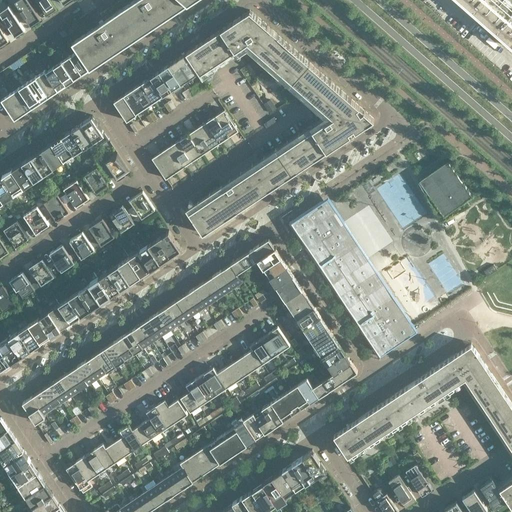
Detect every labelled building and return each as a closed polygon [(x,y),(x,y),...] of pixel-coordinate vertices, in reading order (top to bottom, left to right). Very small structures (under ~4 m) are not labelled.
[(41,19),(28,0),(16,0),(15,1),(31,25),(41,19)] [(57,8),(51,0),(36,0),(47,15),(57,8)] [(90,68),(192,0),(134,0),(103,21),(102,19),(99,21),(100,23),(72,42),(77,50),(90,68)] [(458,0),(459,0),(459,1),(460,1),(464,4),(463,4),(464,4),(463,5),(464,6),(464,5),(465,5),(468,8),(468,9),(469,10),(469,9),(469,10),(470,9),(473,12),(473,13),(473,14),(474,13),(474,14),(475,13),(478,16),(477,17),(478,17),(477,17),(478,18),(479,18),(479,17),(482,20),(482,21),(483,22),(484,22),(487,24),(487,25),(488,26),(489,26),(492,28),(491,29),(492,29),(491,30),(492,30),(493,30),(497,33),(496,33),(496,34),(497,34),(498,34),(501,37),(501,38),(502,39),(502,38),(503,38),(506,41),(506,42),(505,42),(506,43),(507,42),(511,46),(511,47),(511,48),(511,47),(511,0),(458,0)] [(25,30),(9,5),(0,10),(0,13),(15,36),(25,30)] [(203,77),(247,47),(267,25),(250,10),(186,52),(199,71),(203,77)] [(267,65),(287,42),(267,25),(247,47),(267,65)] [(0,45),(9,40),(0,27),(0,45)] [(288,84),(308,61),(287,42),(267,65),(288,84)] [(90,68),(77,50),(70,55),(82,74),(90,68)] [(199,71),(186,52),(177,58),(190,77),(199,71)] [(82,74),(70,55),(62,60),(74,79),(82,74)] [(246,62),(242,55),(237,57),(242,64),(246,62)] [(190,77),(177,58),(168,64),(181,83),(190,77)] [(74,79),(62,60),(54,65),(66,84),(74,79)] [(309,102),(329,79),(308,61),(288,84),(309,102)] [(181,83),(168,64),(159,70),(172,89),(181,83)] [(66,84),(54,65),(46,71),(59,89),(66,84)] [(59,89),(46,71),(45,69),(37,75),(50,95),(59,89)] [(172,89),(159,70),(151,76),(163,95),(172,89)] [(50,95),(37,75),(28,81),(41,101),(50,95)] [(163,95),(151,76),(142,82),(154,101),(163,95)] [(209,85),(204,78),(200,80),(205,87),(209,85)] [(203,233),(347,137),(333,117),(350,98),(329,79),(309,102),(325,116),(186,208),(203,233)] [(41,101),(28,81),(19,87),(32,107),(41,101)] [(154,101),(142,82),(133,88),(145,107),(154,101)] [(32,107),(19,87),(10,93),(24,113),(32,107)] [(145,107),(133,88),(124,94),(130,104),(136,112),(145,107)] [(24,113),(10,93),(1,98),(15,118),(24,113)] [(130,104),(124,94),(114,100),(121,110),(130,104)] [(270,110),(277,107),(272,98),(265,102),(270,110)] [(374,119),(350,98),(333,117),(347,137),(374,119)] [(137,113),(136,112),(130,104),(121,110),(127,120),(137,113)] [(232,119),(225,109),(215,115),(222,125),(232,119)] [(105,133),(92,115),(82,122),(94,140),(105,133)] [(222,125),(215,115),(206,121),(213,131),(222,125)] [(267,127),(277,120),(274,116),(264,123),(267,127)] [(239,130),(232,119),(222,125),(230,136),(239,130)] [(213,131),(206,121),(197,127),(204,137),(213,131)] [(94,140),(82,122),(72,128),(84,147),(94,140)] [(138,132),(132,123),(130,124),(136,133),(138,132)] [(230,136),(222,125),(213,131),(221,142),(230,136)] [(204,137),(197,127),(188,133),(195,143),(204,137)] [(84,147),(72,128),(62,135),(74,153),(84,147)] [(221,142),(213,131),(204,137),(212,148),(221,142)] [(195,143),(188,133),(179,139),(186,149),(195,143)] [(74,153),(62,135),(52,142),(64,160),(74,153)] [(212,148),(204,137),(195,143),(203,154),(212,148)] [(186,149),(179,139),(170,145),(177,155),(186,149)] [(64,160),(52,142),(42,148),(54,167),(64,160)] [(203,154),(195,143),(186,149),(194,160),(203,154)] [(177,155),(170,145),(161,151),(168,161),(177,155)] [(54,167),(42,148),(32,155),(44,173),(54,167)] [(194,160),(186,149),(177,155),(185,166),(194,160)] [(168,161),(161,151),(152,157),(159,168),(168,161)] [(130,170),(117,152),(104,161),(116,179),(130,170)] [(44,173),(32,155),(22,162),(34,180),(44,173)] [(185,166),(177,155),(168,161),(176,172),(185,166)] [(472,195),(447,160),(419,180),(444,215),(472,195)] [(176,172),(168,161),(159,168),(166,178),(176,172)] [(34,180),(22,162),(12,168),(24,187),(34,180)] [(109,184),(97,166),(84,175),(96,193),(109,184)] [(24,187),(12,168),(2,175),(14,193),(24,187)] [(14,193),(2,175),(0,176),(0,193),(4,200),(14,193)] [(89,197),(77,179),(64,188),(76,206),(89,197)] [(155,209),(143,190),(130,199),(142,218),(155,209)] [(69,211),(57,192),(44,201),(56,220),(69,211)] [(417,330),(328,196),(321,201),(289,222),(378,356),(410,335),(417,330)] [(135,222),(123,204),(119,206),(120,207),(121,208),(117,210),(117,209),(117,208),(109,213),(121,231),(135,222)] [(49,224),(37,206),(24,215),(36,233),(49,224)] [(115,236),(103,217),(102,217),(102,218),(97,221),(94,223),(89,226),(92,231),(93,232),(101,245),(115,236)] [(29,237),(17,219),(4,228),(16,246),(29,237)] [(181,248),(169,230),(149,243),(161,261),(181,248)] [(95,249),(83,231),(70,239),(70,240),(70,241),(81,258),(95,249)] [(0,256),(9,251),(0,236),(0,256)] [(275,247),(269,237),(260,244),(266,253),(275,247)] [(161,261),(149,243),(139,250),(151,268),(161,261)] [(62,271),(75,262),(63,244),(49,253),(62,271)] [(266,253),(260,244),(250,250),(256,260),(258,259),(266,253)] [(264,268),(282,257),(275,247),(266,253),(258,259),(264,268)] [(151,268),(139,250),(129,256),(141,275),(151,268)] [(256,260),(250,250),(240,256),(247,266),(256,260)] [(141,275),(129,256),(119,263),(131,281),(141,275)] [(247,266),(240,256),(231,263),(237,273),(247,266)] [(55,275),(43,257),(29,266),(41,284),(55,275)] [(270,278),(288,266),(282,257),(264,268),(270,278)] [(131,281),(119,263),(109,270),(121,288),(131,281)] [(243,280),(237,273),(231,263),(222,269),(234,286),(243,280)] [(276,287),(294,275),(288,266),(270,278),(276,287)] [(234,286),(222,269),(213,275),(225,292),(234,286)] [(121,288),(109,270),(99,276),(111,295),(121,288)] [(35,289),(23,271),(10,279),(17,290),(18,289),(23,297),(35,289)] [(225,292),(213,275),(204,281),(216,298),(225,292)] [(308,297),(294,275),(276,287),(281,294),(291,308),(308,297)] [(111,295),(99,276),(89,283),(101,301),(111,295)] [(216,298),(204,281),(195,287),(207,304),(216,298)] [(101,301),(89,283),(79,290),(91,308),(101,301)] [(15,302),(3,284),(0,285),(0,306),(3,310),(15,302)] [(207,304),(195,287),(186,293),(198,310),(207,304)] [(91,308),(79,290),(69,296),(81,315),(91,308)] [(271,302),(279,297),(275,292),(268,297),(271,302)] [(198,310),(186,293),(177,299),(189,316),(198,310)] [(81,315),(69,296),(59,303),(71,321),(81,315)] [(258,304),(253,297),(250,300),(255,306),(258,304)] [(297,318),(314,306),(308,297),(291,308),(297,318)] [(189,316),(177,299),(168,305),(180,322),(189,316)] [(71,321),(59,303),(49,310),(61,328),(71,321)] [(180,322),(168,305),(159,311),(171,328),(180,322)] [(303,327),(320,315),(314,306),(297,318),(303,327)] [(243,314),(239,307),(232,312),(236,318),(243,314)] [(61,328),(49,310),(39,316),(51,335),(61,328)] [(171,328),(159,311),(150,317),(162,334),(171,328)] [(309,336),(327,324),(320,315),(303,327),(309,336)] [(51,335),(39,316),(29,323),(41,341),(51,335)] [(162,334),(150,317),(141,323),(153,341),(162,334)] [(225,326),(221,319),(214,324),(218,330),(225,326)] [(41,341),(29,323),(19,330),(31,348),(41,341)] [(153,341),(141,323),(132,329),(144,347),(153,341)] [(315,345),(333,333),(327,324),(309,336),(315,345)] [(290,345),(278,326),(268,332),(281,351),(290,345)] [(144,347),(132,329),(123,335),(135,353),(144,347)] [(31,348),(19,330),(9,336),(21,355),(31,348)] [(207,338),(203,331),(196,335),(200,342),(207,338)] [(281,351),(268,332),(259,338),(272,357),(281,351)] [(321,354),(339,342),(333,333),(315,345),(321,354)] [(135,353),(123,335),(114,341),(126,359),(135,353)] [(21,355),(9,336),(0,342),(0,344),(11,361),(21,355)] [(272,357),(259,338),(250,344),(252,348),(253,348),(263,363),(272,357)] [(126,359),(114,341),(105,347),(116,365),(126,359)] [(327,363),(345,352),(339,342),(321,354),(327,363)] [(189,350),(185,343),(178,347),(182,354),(189,350)] [(511,403),(504,392),(471,343),(440,364),(453,385),(465,377),(511,447),(511,479),(499,488),(511,506),(511,403)] [(11,361),(0,344),(0,367),(1,368),(11,361)] [(116,365),(105,347),(96,353),(107,371),(116,365)] [(253,348),(252,348),(244,354),(254,369),(263,363),(253,348)] [(333,372),(342,367),(351,361),(345,352),(327,363),(333,372)] [(107,371),(96,353),(87,359),(98,377),(107,371)] [(254,369),(244,354),(235,360),(245,375),(254,369)] [(171,362),(167,355),(160,359),(164,366),(171,362)] [(98,377),(87,359),(78,365),(89,383),(98,377)] [(245,375),(235,360),(226,366),(236,381),(245,375)] [(358,371),(351,361),(342,367),(348,377),(358,371)] [(431,402),(436,399),(435,398),(448,389),(449,390),(454,387),(453,385),(440,364),(387,399),(401,420),(405,418),(406,419),(411,416),(410,414),(422,406),(423,408),(428,405),(427,403),(430,401),(431,402)] [(89,383),(78,365),(68,371),(80,389),(89,383)] [(218,393),(227,387),(217,372),(213,366),(204,373),(208,378),(218,393)] [(226,366),(217,372),(227,387),(236,381),(226,366)] [(153,374),(149,367),(142,371),(147,378),(153,374)] [(342,367),(333,372),(332,373),(339,383),(348,377),(342,367)] [(80,389),(68,371),(59,377),(71,395),(80,389)] [(218,393),(208,378),(204,373),(195,378),(199,384),(209,399),(218,393)] [(339,383),(332,373),(323,380),(329,390),(339,383)] [(71,395),(59,377),(50,383),(62,401),(71,395)] [(320,396),(313,386),(307,377),(298,383),(311,402),(320,396)] [(209,399),(199,384),(195,378),(186,384),(190,390),(200,405),(209,399)] [(135,386),(131,379),(124,383),(128,390),(135,386)] [(329,390),(323,380),(313,386),(320,396),(329,390)] [(62,401),(50,383),(41,389),(53,407),(62,401)] [(311,402),(298,383),(289,389),(301,408),(311,402)] [(53,407),(41,389),(32,395),(39,405),(44,413),(53,407)] [(301,408),(289,389),(280,396),(292,414),(301,408)] [(200,405),(190,390),(180,397),(190,411),(200,405)] [(117,398),(113,391),(106,396),(110,402),(117,398)] [(39,405),(32,395),(23,402),(29,411),(39,405)] [(292,414),(280,396),(270,402),(273,406),(283,420),(292,414)] [(179,419),(169,404),(165,398),(165,399),(156,405),(160,410),(170,425),(179,419)] [(188,413),(178,398),(169,404),(179,419),(188,413)] [(379,435),(392,426),(393,428),(401,422),(400,421),(401,420),(387,399),(334,435),(348,456),(352,453),(353,455),(358,451),(357,450),(367,443),(368,445),(373,442),(371,440),(375,437),(376,439),(381,436),(379,435)] [(99,410),(95,403),(88,407),(92,414),(99,410)] [(46,415),(44,413),(39,405),(29,411),(36,421),(46,415)] [(170,425),(160,410),(156,405),(146,411),(150,417),(151,416),(161,431),(170,425)] [(283,420),(273,406),(264,411),(274,426),(283,420)] [(274,426),(264,411),(256,417),(266,432),(274,426)] [(266,432),(256,417),(253,413),(244,419),(257,438),(266,432)] [(81,422),(77,415),(70,419),(74,426),(81,422)] [(0,433),(9,428),(1,417),(1,416),(0,416),(0,433)] [(161,431),(151,416),(150,417),(142,422),(152,437),(161,431)] [(257,438),(244,419),(235,425),(247,444),(257,438)] [(152,437),(142,422),(133,428),(143,443),(152,437)] [(145,447),(133,428),(129,423),(119,429),(123,435),(124,434),(134,449),(133,450),(136,453),(145,447)] [(247,444),(235,425),(226,431),(238,450),(247,444)] [(0,449),(16,439),(9,428),(0,433),(0,449)] [(238,450),(226,431),(217,437),(229,456),(238,450)] [(52,441),(47,432),(44,434),(50,443),(52,441)] [(134,449),(124,434),(123,435),(115,440),(125,455),(133,450),(134,449)] [(229,456),(217,437),(208,444),(220,462),(229,456)] [(0,457),(4,463),(24,450),(16,439),(0,449),(0,457)] [(125,455),(115,440),(106,446),(116,461),(125,455)] [(116,461),(106,446),(103,442),(94,448),(107,467),(116,461)] [(220,462),(208,444),(198,450),(211,468),(220,462)] [(107,467),(94,448),(85,454),(98,473),(107,467)] [(312,449),(302,456),(316,475),(326,469),(312,449)] [(11,474),(31,461),(28,457),(24,450),(4,463),(11,474)] [(211,468),(198,450),(189,456),(202,475),(211,468)] [(98,473),(85,454),(76,460),(84,472),(89,479),(98,473)] [(202,475),(189,456),(180,462),(183,466),(193,481),(202,475)] [(316,475),(302,456),(292,462),(306,482),(316,475)] [(84,472),(76,460),(66,467),(74,478),(84,472)] [(18,485),(38,472),(31,461),(11,474),(18,485)] [(306,482),(292,462),(282,469),(296,489),(306,482)] [(422,495),(432,488),(416,463),(406,470),(422,495)] [(193,481),(183,466),(174,472),(184,487),(193,481)] [(296,489),(282,469),(273,475),(286,495),(296,489)] [(26,496),(46,483),(38,472),(18,485),(26,496)] [(93,486),(89,479),(84,472),(74,478),(83,492),(93,486)] [(184,487),(174,472),(165,478),(175,492),(184,487)] [(406,506),(416,499),(399,474),(389,481),(406,506)] [(286,495),(273,475),(262,482),(276,502),(286,495)] [(492,477),(480,485),(494,505),(506,497),(492,477)] [(175,492),(165,478),(156,484),(166,498),(175,492)] [(276,502),(262,482),(252,489),(266,509),(276,502)] [(33,507),(53,494),(46,483),(26,496),(22,498),(30,509),(33,507)] [(166,498),(156,484),(147,490),(157,504),(166,498)] [(372,492),(385,511),(396,511),(399,510),(387,492),(385,493),(383,490),(381,488),(379,488),(377,488),(372,492)] [(252,489),(242,495),(253,511),(260,511),(266,509),(252,489)] [(474,489),(462,497),(472,511),(482,511),(488,509),(474,489)] [(157,504),(147,490),(138,496),(148,510),(157,504)] [(36,511),(48,511),(60,505),(53,494),(33,507),(36,511)] [(253,511),(242,495),(232,502),(238,511),(253,511)] [(145,511),(148,510),(138,496),(129,501),(136,511),(145,511)] [(136,511),(129,501),(121,507),(123,511),(136,511)] [(444,509),(446,511),(463,511),(456,501),(444,509)] [(238,511),(232,502),(222,509),(224,511),(238,511)]
